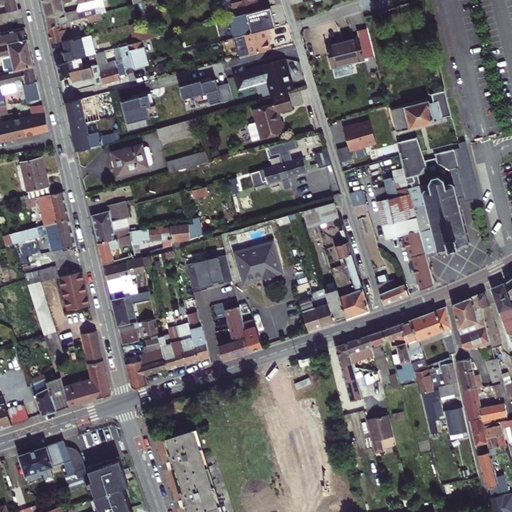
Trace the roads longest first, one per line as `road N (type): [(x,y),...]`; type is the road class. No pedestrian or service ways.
road 1 (tertiary): [(123,403),(30,0)]
road 2 (residential): [(382,318),(285,0)]
road 3 (secondary): [(123,403),(382,318)]
road 4 (unknown): [(128,80),(294,26)]
road 5 (secondary): [(382,318),(511,262)]
road 6 (secondary): [(0,444),(123,403)]
